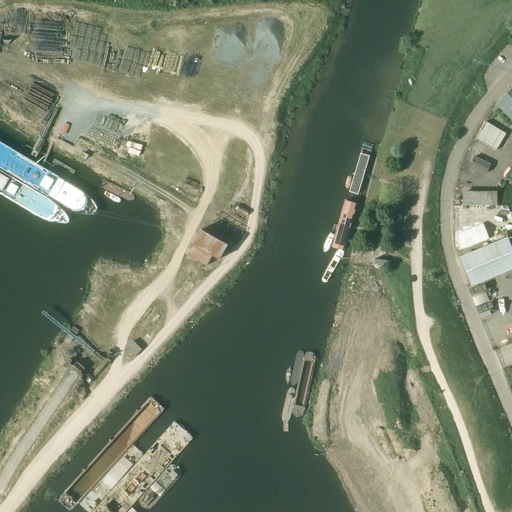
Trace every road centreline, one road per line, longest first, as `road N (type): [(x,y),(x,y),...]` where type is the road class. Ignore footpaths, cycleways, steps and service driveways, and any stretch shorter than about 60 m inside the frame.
road 1 (unclassified): [(511,411),(455,276),(444,227),(461,146),(484,100),(511,71)]
road 2 (unclassified): [(491,511),(427,356),(418,314),(415,227),(426,164)]
